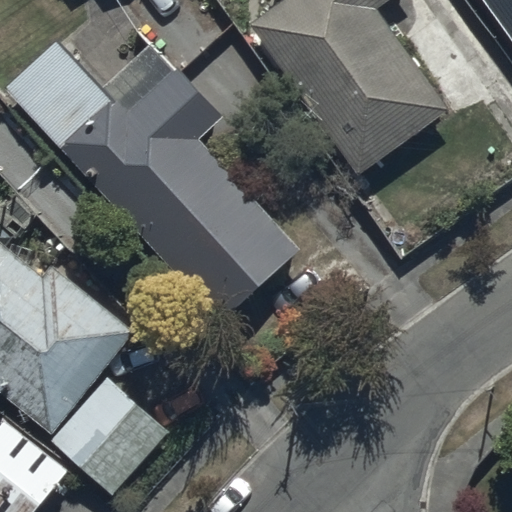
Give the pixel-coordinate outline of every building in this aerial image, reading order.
[(268,0),(252,12),(366,169),(455,104),(382,4),(386,0),(268,0)] [(511,0),(492,0),(511,27),(511,0)] [(306,239),(203,129),(227,107),(183,60),(179,65),(154,39),(110,80),(74,41),(16,94),(223,315),(306,239)] [(0,378),(62,428),(56,434),(122,487),(173,423),(105,369),(141,325),(59,260),(49,273),(3,236),(0,239),(0,378)] [(3,414),(0,418),(0,511),(32,511),(69,464),(3,414)]
